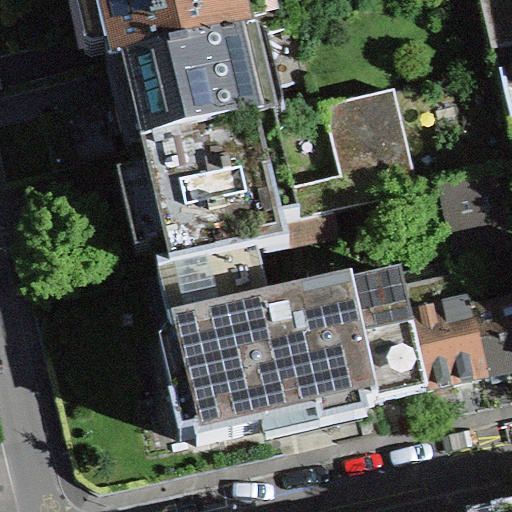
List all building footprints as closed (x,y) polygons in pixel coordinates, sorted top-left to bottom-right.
[(293,26),(286,0),(91,0),(105,55),(109,69),(208,46),(293,26)] [(511,0),(480,0),(493,51),(495,50),(511,47),(511,0)] [(129,155),(229,131),(208,46),(109,69),(129,155)] [(499,74),(511,130),(511,58),(508,59),(511,71),(500,74),(499,74)] [(292,189),(275,120),(229,131),(129,155),(158,275),(255,254),(285,247),(280,225),(419,194),(394,91),(324,108),(340,177),(292,189)] [(440,189),(455,255),(509,243),(494,177),(440,189)] [(374,404),(359,338),(347,286),(267,304),(255,254),(158,275),(170,326),(168,326),(186,398),(171,401),(180,441),(195,437),(197,446),(296,423),(317,419),(320,430),(361,421),(367,420),(364,408),(374,406),(374,404)] [(511,303),(468,314),(483,380),(497,376),(511,372),(511,303)] [(483,380),(468,314),(466,304),(411,316),(413,326),(428,392),(468,383),(483,380)] [(428,392),(413,326),(359,338),(374,404),(388,401),(428,392)]
